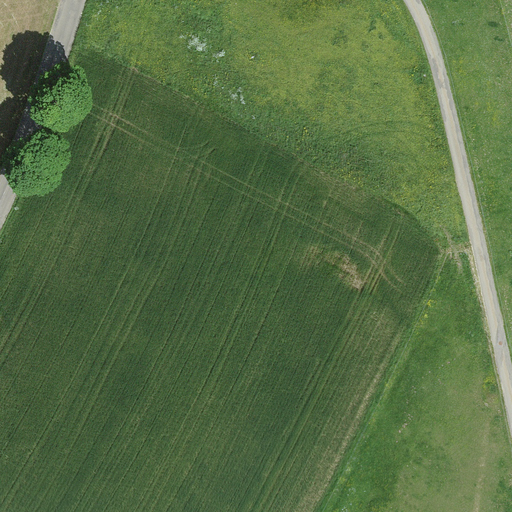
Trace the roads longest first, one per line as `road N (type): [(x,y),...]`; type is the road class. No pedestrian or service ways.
road 1 (unclassified): [(413,0),(425,22),(511,394)]
road 2 (tertiary): [(0,201),(32,132),(72,0)]
